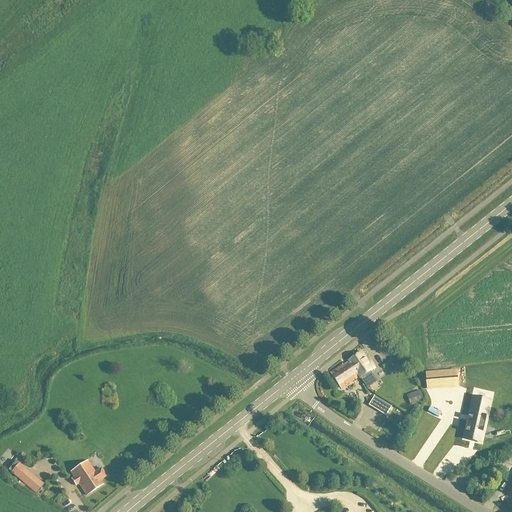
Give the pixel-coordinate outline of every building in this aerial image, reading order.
[(349,362),(359,377),(361,379),(375,369),(370,362),(368,363),(361,353),(349,361),(349,362)] [(359,377),(349,362),(343,367),(342,365),(330,373),(341,389),(355,380),(359,377)] [(456,373),(428,375),(429,389),(457,386),(456,373)] [(407,395),(411,406),(424,402),(421,391),(407,395)] [(374,397),(369,406),(386,416),(392,408),(374,397)] [(468,421),(465,439),(480,443),(486,417),(488,409),(472,406),(471,413),(470,413),(470,417),(469,417),(470,418),(469,421),(468,421)] [(76,486),(78,485),(86,496),(103,485),(100,481),(107,477),(101,469),(95,473),(88,462),(71,473),(74,478),(71,480),(76,486)] [(44,485),(24,468),(16,477),(36,494),(44,485)]
